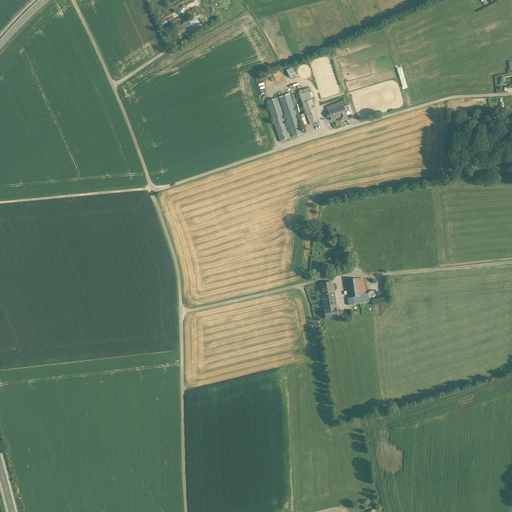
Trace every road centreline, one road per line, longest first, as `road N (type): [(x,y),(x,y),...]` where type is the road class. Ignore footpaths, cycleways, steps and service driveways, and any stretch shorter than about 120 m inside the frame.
road 1 (track): [(511,96),(448,98),(151,189),(72,0)]
road 2 (track): [(181,312),(359,275),(511,262)]
road 3 (unclassified): [(186,511),(178,273),(151,189)]
road 4 (track): [(151,189),(0,203)]
